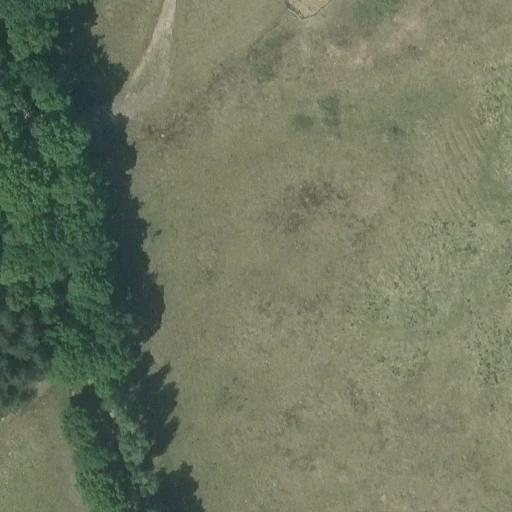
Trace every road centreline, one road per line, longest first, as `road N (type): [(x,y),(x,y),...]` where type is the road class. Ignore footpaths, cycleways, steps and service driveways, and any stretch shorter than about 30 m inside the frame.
road 1 (track): [(34,142),(134,511)]
road 2 (track): [(156,0),(115,90),(34,142)]
road 3 (track): [(34,142),(1,0)]
